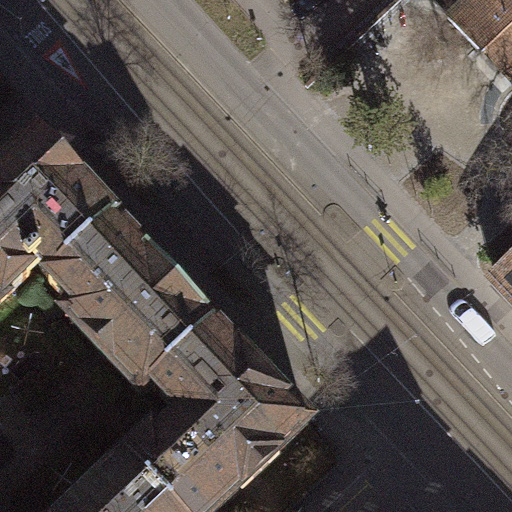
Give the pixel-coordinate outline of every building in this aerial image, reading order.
[(511,0),(481,0),(455,25),(479,51),(481,49),(511,80),(511,0)] [(51,276),(109,220),(83,190),(88,186),(39,134),(0,171),(5,177),(0,181),(0,302),(31,274),(21,263),(30,254),(51,276)] [(141,397),(149,389),(213,328),(109,220),(51,276),(43,283),(70,311),(64,317),(141,397)] [(511,264),(497,279),(511,294),(511,264)] [(149,435),(121,462),(169,511),(215,511),(307,425),(213,328),(149,389),(178,419),(155,441),(149,435)] [(66,511),(169,511),(121,462),(66,511)]
